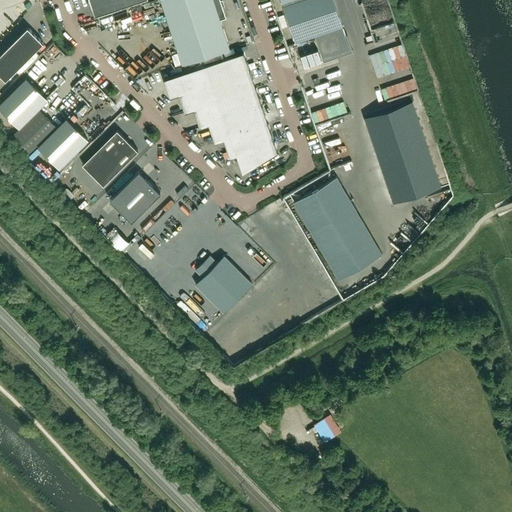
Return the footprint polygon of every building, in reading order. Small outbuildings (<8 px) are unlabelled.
[(89,0),(95,15),(139,0),(89,0)] [(226,18),(222,7),(220,0),(161,0),(182,64),(230,48),(220,20),(226,18)] [(333,0),(293,0),(282,4),(295,42),(342,26),(333,0)] [(43,42),(27,26),(0,53),(0,74),(6,80),(43,42)] [(321,60),(317,49),(300,55),(304,66),(321,60)] [(170,97),(178,94),(184,112),(193,109),(199,127),(208,124),(214,142),(223,139),(229,157),(236,155),(242,173),(278,151),(244,51),(163,78),(170,97)] [(328,72),(320,74),(323,85),(331,84),(328,72)] [(26,77),(0,102),(0,107),(19,126),(47,98),(26,77)] [(320,104),(309,108),(316,127),(327,123),(320,104)] [(28,154),(56,125),(39,108),(11,137),(28,154)] [(66,118),(38,146),(59,167),(88,139),(66,118)] [(117,129),(82,163),(103,184),(138,150),(117,129)] [(110,199),(132,221),(161,192),(139,170),(110,199)] [(293,201),(339,279),(382,253),(336,176),(293,201)] [(313,293),(223,346),(233,364),(341,301),(285,206),(267,216),(313,293)] [(224,254),(217,261),(210,254),(196,269),(203,276),(196,283),(224,311),(252,283),(224,254)] [(314,423),(314,424),(324,440),(329,437),(329,438),(335,434),(332,429),(336,427),(335,426),(337,424),(333,418),(331,419),(330,418),(326,421),(324,417),(314,423)]
